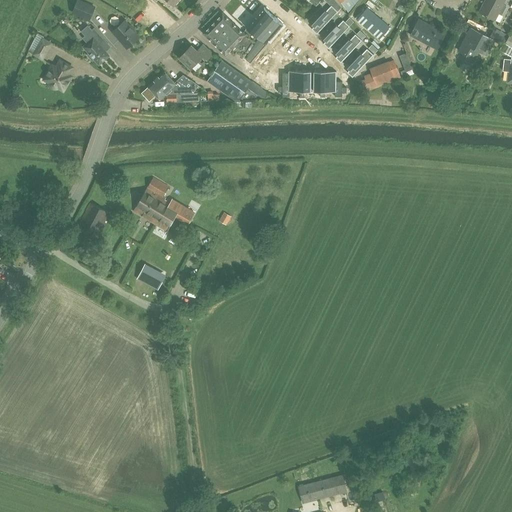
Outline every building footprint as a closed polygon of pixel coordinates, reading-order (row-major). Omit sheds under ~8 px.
[(96,6),(80,0),(77,0),(72,14),(90,21),(96,6)] [(352,0),(348,0),(343,4),(349,12),(356,5),(352,0)] [(502,15),(507,6),(503,4),(505,0),(484,0),(479,12),(495,20),(498,13),(502,15)] [(322,6),(308,20),(314,26),(312,29),(317,34),(337,12),(338,11),(331,5),(331,6),(326,11),(322,6)] [(264,7),(247,27),(266,42),(283,23),(264,7)] [(390,27),(367,7),(357,20),(379,39),(390,27)] [(243,33),(241,31),(230,20),(231,20),(224,13),(223,12),(221,14),(204,31),(203,33),(210,40),(225,55),(229,51),(234,56),(237,53),(243,57),(246,53),(248,55),(258,39),(258,38),(254,36),(255,35),(246,28),(243,33)] [(345,22),(350,26),(354,22),(350,17),(345,22)] [(437,50),(445,33),(419,19),(410,35),(437,50)] [(333,21),(320,35),(326,41),(324,43),(329,48),(350,26),(345,22),(343,20),(338,25),(333,21)] [(124,21),(113,31),(128,48),(139,38),(135,33),(136,32),(131,25),(129,27),(124,21)] [(92,30),(87,25),(81,31),(85,35),(82,37),(86,42),(83,46),(89,53),(87,55),(92,60),(94,59),(99,64),(109,55),(99,43),(104,39),(94,28),(92,30)] [(350,27),(344,32),(348,36),(354,31),(350,27)] [(502,43),(505,37),(493,30),(489,37),(470,28),(458,51),(474,59),(478,51),(487,56),(495,42),(498,43),(496,48),(499,49),(501,45),(502,43)] [(360,30),(357,34),(362,39),(366,36),(360,30)] [(43,61),(54,42),(42,36),(43,35),(38,33),(28,51),(33,54),(32,54),(43,61)] [(345,35),(332,49),(338,55),(336,58),(341,62),(362,40),(355,34),(350,40),(345,35)] [(511,38),(507,36),(506,37),(505,37),(502,43),(511,48),(511,38)] [(261,41),(258,39),(248,55),(248,56),(246,58),(250,62),(266,44),(261,41)] [(511,48),(502,43),(501,45),(499,49),(499,50),(511,57),(511,59),(504,58),(502,71),(509,72),(507,82),(511,82),(511,48)] [(213,54),(203,44),(197,50),(191,45),(179,58),(190,68),(198,61),(202,65),(213,54)] [(374,53),(378,50),(372,44),(369,48),(374,53)] [(357,50),(344,64),(350,69),(347,72),(352,77),(373,54),(367,48),(362,54),(357,50)] [(407,76),(414,73),(407,52),(399,55),(406,72),(407,76)] [(253,81),(222,59),(207,81),(235,100),(240,100),(248,88),(258,95),(259,94),(265,99),(269,93),(262,88),(263,88),(253,81)] [(400,74),(394,59),(389,61),(389,60),(369,68),(371,72),(364,75),(365,78),(361,80),(365,92),(401,78),(400,74)] [(72,67),(60,60),(56,67),(52,64),(45,76),(50,79),(49,82),(49,84),(49,85),(50,86),(52,88),(53,88),(54,88),(55,88),(56,88),(58,87),(63,91),(64,90),(65,89),(66,88),(66,87),(67,87),(68,84),(68,82),(69,81),(68,80),(68,79),(66,78),(72,67)] [(279,87),(279,92),(283,92),(283,96),(290,96),(290,91),(300,91),(301,70),(289,70),(289,81),(283,81),(283,87),(279,87)] [(300,91),(300,96),(305,96),(305,91),(312,91),(312,71),(301,70),(300,91)] [(156,79),(155,80),(156,80),(168,93),(177,93),(184,93),(193,92),(198,85),(183,75),(175,83),(165,71),(159,76),(158,76),(156,78),(156,79)] [(326,91),(326,71),(314,71),(314,91),(321,91),(321,96),(326,96),(326,91)] [(337,71),(326,71),(326,91),(336,91),(336,96),(343,96),(343,92),(347,92),(347,87),(343,87),(343,81),(337,81),(337,71)] [(148,87),(142,93),(149,101),(156,95),(160,100),(166,94),(167,102),(177,102),(177,99),(177,93),(168,93),(156,80),(155,80),(148,86),(148,87)] [(171,188),(153,178),(147,188),(148,188),(134,211),(167,230),(175,216),(188,223),(194,213),(173,200),(172,202),(164,198),(171,188)] [(97,241),(111,213),(90,202),(75,230),(89,237),(97,241)] [(226,225),(232,216),(224,211),(219,221),(226,225)] [(147,285),(155,270),(144,265),(137,279),(147,285)] [(303,502),(347,491),(342,475),(299,486),(303,502)]
